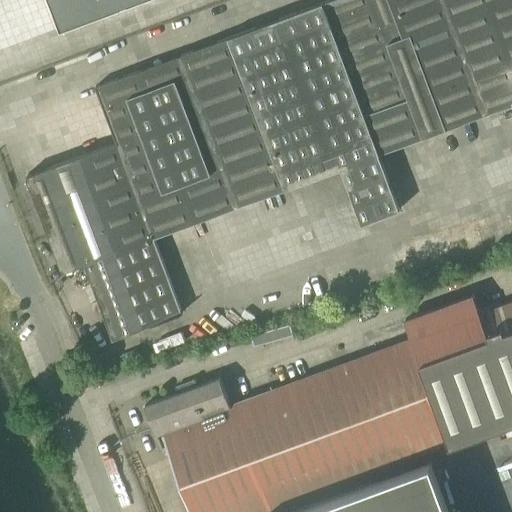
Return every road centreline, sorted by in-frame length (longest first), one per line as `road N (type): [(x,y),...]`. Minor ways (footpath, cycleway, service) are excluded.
road 1 (unknown): [(71,406),(511,275)]
road 2 (unclassified): [(109,511),(0,208)]
